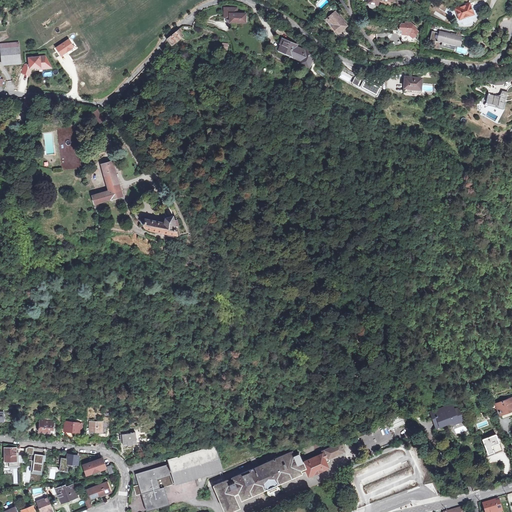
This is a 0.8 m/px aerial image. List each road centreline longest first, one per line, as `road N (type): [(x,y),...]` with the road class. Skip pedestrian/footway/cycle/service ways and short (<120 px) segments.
road 1 (unclassified): [(511,22),(491,64),(418,59),(369,68),(247,0)]
road 2 (unclassified): [(216,0),(165,36),(103,102),(0,91)]
road 3 (residential): [(116,503),(123,471),(105,451),(0,437)]
